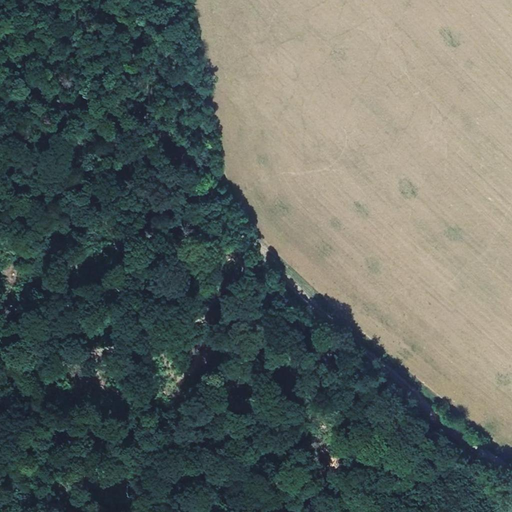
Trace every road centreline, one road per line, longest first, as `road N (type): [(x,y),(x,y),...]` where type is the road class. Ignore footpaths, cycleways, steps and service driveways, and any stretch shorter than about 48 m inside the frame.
road 1 (track): [(511,489),(477,451),(404,412),(242,286),(227,216)]
road 2 (track): [(0,59),(227,216)]
road 3 (track): [(227,216),(206,172),(179,0)]
